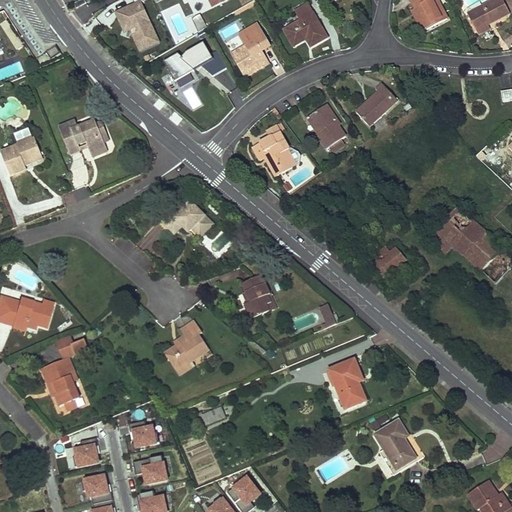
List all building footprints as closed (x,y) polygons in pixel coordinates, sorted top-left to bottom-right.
[(132,0),(135,5),(122,11),(128,24),(136,27),(146,48),(158,42),(140,3),(146,0),(132,0)] [(209,0),(214,8),(231,0),(209,0)] [(437,0),(411,0),(414,4),(417,11),(418,12),(420,11),(422,15),(420,16),(423,23),(427,31),(448,20),(437,0)] [(503,0),(497,0),(468,15),(476,30),(488,24),(491,22),(492,24),(511,14),(503,0)] [(308,6),(297,12),(302,22),(286,31),(295,47),(307,40),(312,47),(327,38),(308,6)] [(417,11),(413,13),(419,25),(423,23),(420,16),(422,15),(420,11),(418,12),(417,11)] [(488,24),(476,30),(479,35),(491,30),(488,24)] [(257,25),(240,35),(247,47),(249,51),(234,59),(246,79),(261,70),(259,67),(268,62),(262,52),(260,49),(268,44),(257,25)] [(164,62),(175,82),(202,67),(213,77),(228,68),(221,56),(214,60),(205,44),(187,55),(183,58),(173,57),(164,62)] [(268,44),(260,49),(262,52),(270,47),(268,44)] [(57,47),(48,53),(52,59),(61,53),(57,47)] [(247,47),(232,55),(234,59),(249,51),(247,47)] [(218,52),(212,56),(214,60),(221,56),(218,52)] [(268,62),(259,67),(261,70),(269,65),(268,62)] [(379,92),(357,113),(370,127),(398,100),(383,84),(377,90),(379,92)] [(511,91),(502,93),(504,102),(511,101),(511,91)] [(327,105),(311,116),(322,132),(317,135),(328,150),(330,148),(341,141),(346,137),(339,127),(341,126),(327,105)] [(311,116),(307,119),(317,135),(322,132),(311,116)] [(76,123),(59,129),(69,155),(80,151),(78,146),(86,143),(90,155),(106,149),(104,143),(101,137),(107,135),(103,125),(100,124),(96,125),(95,122),(78,129),(76,123)] [(277,127),(267,132),(271,139),(253,148),(260,162),(268,158),(269,161),(267,162),(276,178),(292,169),(284,154),(289,151),(280,135),(281,134),(277,127)] [(32,137),(18,143),(19,146),(34,141),(32,137)] [(19,146),(2,153),(12,177),(28,170),(26,167),(25,164),(43,157),(36,140),(34,141),(19,146)] [(341,141),(330,148),(334,153),(344,146),(341,141)] [(92,158),(107,152),(106,149),(90,155),(92,158)] [(284,154),(292,169),(297,167),(289,151),(284,154)] [(43,157),(25,164),(26,167),(44,160),(43,157)] [(437,193),(425,206),(430,211),(416,226),(429,240),(437,231),(454,247),(462,254),(483,231),(444,196),(442,197),(437,193)] [(176,204),(157,223),(173,239),(176,235),(173,232),(180,225),(183,228),(189,233),(192,230),(196,226),(205,235),(214,226),(192,203),(184,211),(176,204)] [(180,225),(173,232),(176,235),(183,228),(180,225)] [(196,226),(192,230),(201,238),(205,235),(196,226)] [(437,231),(429,240),(445,256),(454,247),(437,231)] [(511,257),(483,231),(462,254),(497,285),(511,268),(511,257)] [(386,248),(369,262),(383,278),(406,260),(397,249),(391,254),(386,248)] [(262,276),(243,284),(247,293),(252,303),(249,305),(246,306),(252,320),(270,313),(267,305),(271,304),(268,296),(270,295),(262,276)] [(270,295),(268,296),(271,304),(267,305),(270,313),(277,310),(270,295)] [(20,303),(2,298),(0,304),(0,322),(9,326),(11,320),(15,322),(15,324),(27,327),(37,330),(38,326),(48,329),(55,305),(43,301),(42,306),(21,300),(20,303)] [(328,306),(320,309),(325,319),(332,316),(328,306)] [(332,316),(325,319),(327,325),(322,327),(324,331),(337,326),(332,316)] [(15,322),(11,320),(9,326),(14,327),(13,328),(26,332),(27,327),(15,324),(15,322)] [(210,352),(199,336),(203,334),(195,321),(187,327),(180,331),(184,337),(186,340),(180,344),(181,346),(178,348),(177,347),(166,355),(176,371),(190,361),(192,363),(210,352)] [(184,337),(174,343),(177,347),(178,348),(181,346),(180,344),(186,340),(184,337)] [(69,360),(42,371),(49,387),(52,386),(54,391),(57,390),(59,395),(56,396),(56,397),(60,407),(65,405),(68,412),(78,408),(75,401),(81,399),(74,383),(71,378),(76,376),(69,360)] [(190,361),(176,371),(181,377),(195,367),(192,363),(190,361)] [(355,361),(330,371),(346,411),(367,402),(357,379),(362,377),(355,361)] [(52,386),(49,387),(54,398),(56,397),(56,396),(59,395),(57,390),(54,391),(52,386)] [(222,408),(203,416),(207,426),(226,418),(222,408)] [(386,415),(377,421),(380,426),(389,420),(386,415)] [(399,421),(376,436),(398,472),(417,460),(405,440),(410,437),(399,421)] [(145,422),(130,425),(131,433),(134,433),(136,440),(138,449),(160,444),(158,434),(155,434),(153,428),(147,429),(145,422)] [(97,439),(81,442),(83,450),(77,451),(78,457),(75,458),(77,469),(99,464),(97,455),(96,448),(99,447),(97,439)] [(163,457),(134,463),(135,472),(144,470),(145,474),(148,486),(168,481),(163,457)] [(107,486),(105,477),(83,482),(85,493),(88,492),(90,498),(92,498),(95,511),(112,511),(112,510),(115,509),(112,493),(109,494),(107,486)] [(261,495),(248,479),(228,494),(242,511),(249,511),(252,510),(248,505),(251,502),(261,495)] [(490,482),(469,496),(479,511),(481,510),(482,511),(511,511),(511,508),(502,494),(499,497),(490,482)] [(154,493),(137,496),(139,504),(142,504),(144,511),(166,511),(164,498),(156,500),(154,493)] [(232,511),(222,498),(213,505),(215,507),(210,511),(211,511),(232,511)]
